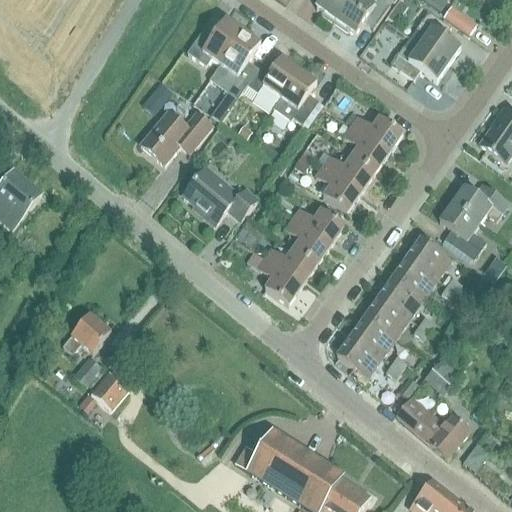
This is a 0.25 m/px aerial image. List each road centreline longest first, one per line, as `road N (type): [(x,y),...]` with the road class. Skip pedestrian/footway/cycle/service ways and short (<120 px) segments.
road 1 (tertiary): [(294,355),(46,151)]
road 2 (residential): [(447,141),(294,355)]
road 3 (tertiary): [(490,511),(294,355)]
road 4 (residential): [(447,141),(247,0)]
road 5 (residential): [(46,151),(132,0)]
